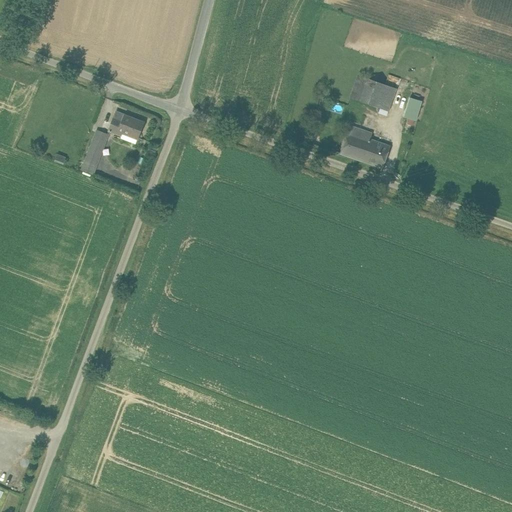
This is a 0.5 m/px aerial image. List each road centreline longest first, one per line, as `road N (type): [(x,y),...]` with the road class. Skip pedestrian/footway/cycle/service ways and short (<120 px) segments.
road 1 (unclassified): [(180,110),(31,511)]
road 2 (unclassified): [(180,110),(511,225)]
road 3 (unclassified): [(0,41),(180,110)]
